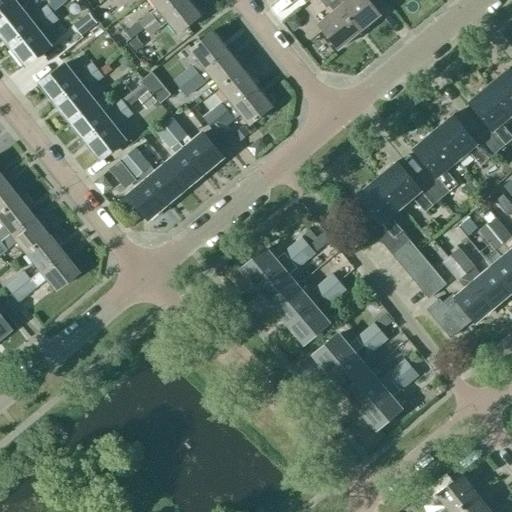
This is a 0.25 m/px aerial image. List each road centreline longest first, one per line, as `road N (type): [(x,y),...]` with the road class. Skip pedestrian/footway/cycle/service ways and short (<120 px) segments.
road 1 (residential): [(280,161),(475,411)]
road 2 (residential): [(148,274),(369,494)]
road 3 (unclassified): [(0,91),(148,274)]
road 4 (residential): [(0,395),(148,274)]
road 5 (unclassified): [(332,113),(473,0)]
road 6 (unclassified): [(148,274),(280,161)]
road 7 (residential): [(332,113),(243,0)]
road 8 (residential): [(369,494),(475,411)]
